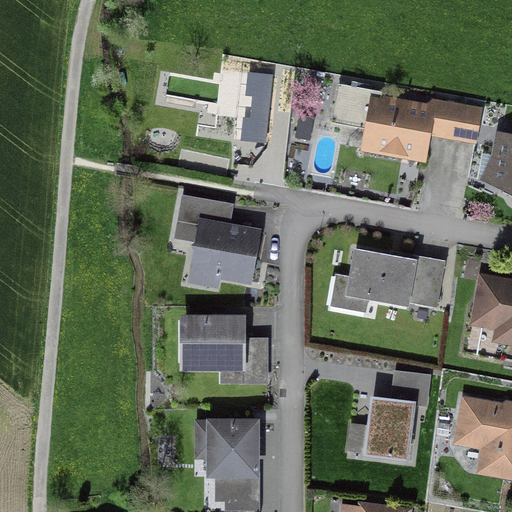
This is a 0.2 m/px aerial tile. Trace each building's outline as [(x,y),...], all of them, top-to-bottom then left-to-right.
[(404,106),(397,104),(394,107),(378,104),(380,94),(337,86),(330,124),(367,131),(364,145),(421,155),(425,135),(422,134),(423,128),(434,130),(433,135),(457,139),(462,110),(439,105),(437,115),(406,109),(404,106)] [(473,142),(478,112),(462,110),(457,139),(473,142)] [(499,159),(494,183),(511,191),(511,140),(499,138),(495,158),(499,159)] [(194,270),(217,274),(245,279),(253,236),(221,230),(225,205),(181,197),(176,222),(202,226),(199,243),(193,247),(197,253),(194,270)] [(441,263),(353,248),(348,276),(336,274),(331,306),(364,311),(366,297),(433,308),(441,263)] [(511,342),(511,285),(481,280),(476,309),(470,308),(462,354),(500,361),(504,341),(511,342)] [(236,321),(182,321),(182,358),(239,359),(239,336),(236,336),(236,321)] [(486,473),(511,477),(511,410),(463,401),(456,442),(490,449),(486,473)] [(414,408),(371,402),(363,455),(405,462),(414,408)] [(197,456),(210,456),(210,474),(252,474),(253,425),(197,425),(197,456)]
